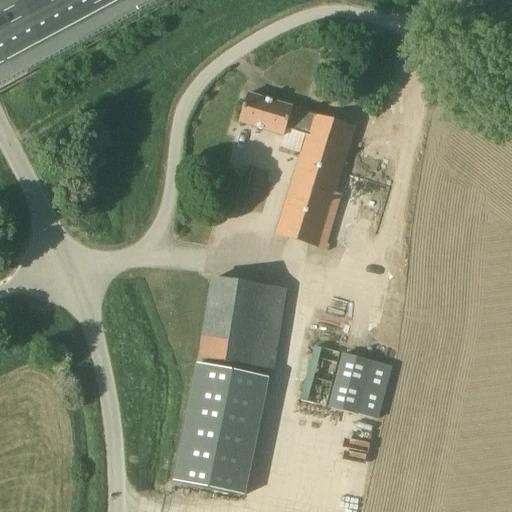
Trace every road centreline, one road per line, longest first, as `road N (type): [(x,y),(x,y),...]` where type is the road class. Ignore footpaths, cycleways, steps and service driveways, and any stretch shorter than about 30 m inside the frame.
road 1 (unclassified): [(511,101),(369,18),(340,12),(293,23),(211,70),(185,107),(157,236),(135,255),(69,271)]
road 2 (unclassified): [(118,511),(112,413),(69,271)]
road 3 (unclassified): [(69,271),(0,128)]
